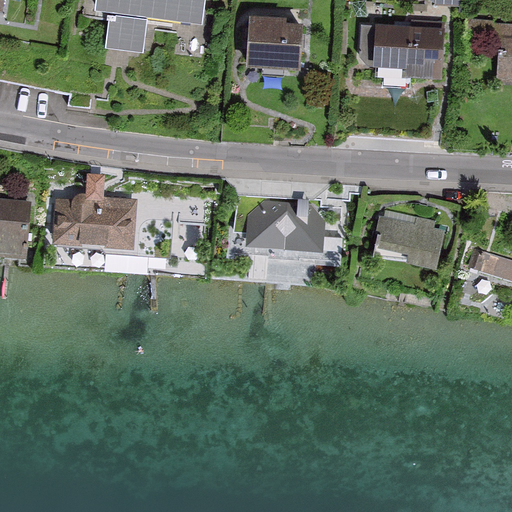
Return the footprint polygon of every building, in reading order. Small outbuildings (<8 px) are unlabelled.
[(219,0),(103,0),(102,11),(125,15),(120,45),(152,49),(157,19),(215,28),(219,0)] [(249,18),(246,71),(302,74),(304,27),(287,26),(287,20),(249,18)] [(455,28),(389,26),(387,66),(420,67),(419,76),(454,77),(455,28)] [(307,201),(246,198),(244,236),(264,237),(264,248),(329,251),(331,219),(307,218),(307,201)] [(59,201),(56,242),(132,248),(135,206),(59,201)] [(0,256),(24,258),(29,205),(0,202),(0,256)] [(456,224),(395,213),(388,253),(448,264),(456,224)]
